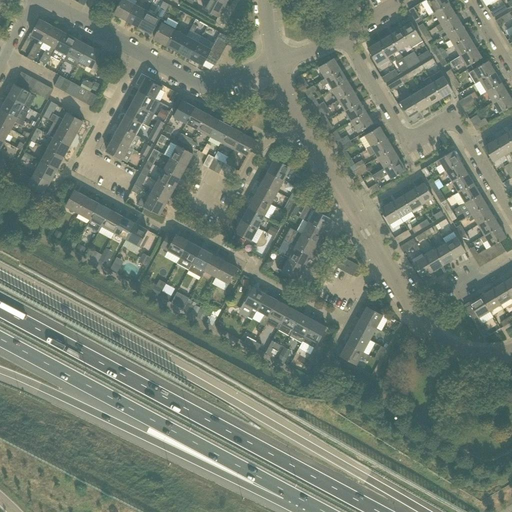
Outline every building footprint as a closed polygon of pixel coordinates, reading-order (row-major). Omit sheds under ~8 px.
[(126,0),(122,0),(115,14),(127,21),(136,5),(126,0)] [(218,0),(207,0),(203,8),(219,17),(226,4),(218,0)] [(338,8),(344,5),(341,0),(335,4),(338,8)] [(447,0),(430,0),(428,2),(434,12),(449,3),(447,0)] [(166,11),(170,5),(163,1),(160,7),(166,11)] [(441,23),(456,14),(449,3),(434,12),(441,23)] [(493,17),(495,16),(507,9),(504,4),(490,12),(493,17)] [(139,27),(147,12),(136,5),(127,21),(139,27)] [(409,10),(411,14),(415,21),(421,18),(417,12),(414,7),(409,10)] [(139,27),(151,34),(160,18),(147,12),(139,27)] [(511,16),(510,12),(496,21),(499,26),(510,20),(511,18),(511,16)] [(439,32),(444,29),(447,34),(462,25),(456,14),(441,23),(441,24),(436,27),(439,32)] [(40,19),(31,35),(40,40),(37,45),(35,43),(27,58),(33,61),(40,49),(52,26),(40,19)] [(409,44),(410,44),(412,47),(422,41),(420,38),(420,37),(411,22),(400,29),(409,44)] [(163,23),(154,39),(166,46),(175,30),(163,23)] [(423,34),(428,31),(423,24),(419,27),(423,34)] [(453,45),(469,36),(462,25),(447,34),(447,35),(443,37),(449,48),(453,45)] [(47,65),(55,48),(55,49),(64,32),(52,26),(40,49),(45,51),(40,61),(47,65)] [(398,51),(409,44),(400,29),(389,35),(398,51)] [(178,52),(187,36),(175,30),(166,46),(178,52)] [(428,31),(423,34),(428,42),(433,39),(428,31)] [(55,49),(63,53),(61,58),(64,60),(76,39),(64,32),(55,49)] [(231,39),(221,34),(220,33),(217,38),(228,44),(231,39)] [(396,60),(393,54),(398,51),(389,35),(379,42),(388,57),(391,63),(396,60)] [(190,59),(199,43),(187,36),(178,52),(190,59)] [(460,56),(475,46),(469,36),(453,45),(460,56)] [(225,49),(228,44),(217,38),(214,43),(225,49)] [(88,45),(76,39),(64,60),(77,67),(80,62),(79,62),(88,45)] [(368,49),(377,64),(388,57),(379,42),(368,49)] [(199,43),(190,59),(202,65),(205,60),(209,54),(211,49),(199,43)] [(222,54),(225,49),(214,43),(211,49),(222,54)] [(95,73),(96,72),(98,67),(94,65),(101,52),(88,45),(79,62),(80,62),(91,68),(90,70),(95,73)] [(436,55),(441,53),(436,45),(432,48),(436,55)] [(460,56),(450,62),(454,68),(463,62),(466,67),(482,58),(475,46),(460,56)] [(211,49),(209,54),(219,60),(222,54),(211,49)] [(428,50),(417,57),(420,62),(431,55),(428,50)] [(441,53),(436,55),(441,63),(445,61),(441,53)] [(209,54),(205,60),(216,66),(219,60),(209,54)] [(334,58),(319,67),(325,78),(340,69),(334,58)] [(409,68),(406,64),(403,59),(396,63),(401,73),(409,68)] [(406,64),(409,68),(417,64),(414,59),(406,64)] [(422,65),(425,70),(436,63),(433,59),(422,65)] [(489,61),(474,70),(469,72),(475,83),(480,81),(495,72),(489,61)] [(414,77),(425,70),(422,65),(411,72),(414,77)] [(323,86),(329,83),(332,89),(347,80),(340,69),(325,78),(326,78),(320,82),(323,86)] [(395,69),(392,71),(382,78),(385,83),(398,75),(395,69)] [(450,80),(455,77),(451,70),(446,73),(450,80)] [(442,98),(453,91),(441,71),(430,77),(442,98)] [(21,85),(27,75),(22,72),(16,82),(21,85)] [(411,72),(400,78),(404,84),(407,82),(407,81),(414,77),(411,72)] [(487,92),(502,83),(495,72),(480,81),(487,92)] [(32,78),(27,75),(21,85),(27,88),(32,78)] [(309,86),(302,75),(297,78),(303,89),(309,86)] [(65,79),(60,76),(54,86),(60,89),(65,79)] [(424,80),(428,86),(422,90),(431,104),(442,98),(430,77),(429,77),(424,80)] [(450,80),(455,88),(460,85),(455,77),(450,80)] [(38,80),(32,78),(27,88),(32,91),(38,80)] [(155,99),(162,87),(154,83),(146,78),(139,91),(155,99)] [(387,86),(390,92),(404,84),(400,78),(387,86)] [(65,92),(71,81),(65,79),(60,89),(65,92)] [(43,83),(38,80),(32,91),(37,94),(43,83)] [(92,89),(95,83),(94,82),(93,83),(87,80),(84,81),(82,84),(92,89)] [(353,91),(347,80),(332,89),(338,100),(353,91)] [(70,95),(76,84),(71,81),(65,92),(70,95)] [(95,83),(92,89),(98,92),(102,85),(96,82),(95,83)] [(48,86),(43,83),(37,94),(43,97),(48,86)] [(508,93),(502,83),(487,92),(493,102),(508,93)] [(70,95),(76,98),(81,87),(76,84),(70,95)] [(8,97),(24,105),(30,93),(15,85),(8,97)] [(314,85),(304,91),(311,101),(316,99),(312,93),(317,90),(314,85)] [(53,89),(48,86),(43,97),(48,100),(53,89)] [(87,90),(81,87),(76,98),(81,101),(87,90)] [(173,91),(167,88),(163,96),(169,99),(173,91)] [(81,101),(86,104),(92,93),(87,90),(81,101)] [(411,96),(420,111),(431,104),(422,90),(411,96)] [(148,111),(155,99),(139,91),(132,103),(148,111)] [(179,94),(174,91),(169,101),(174,104),(179,94)] [(360,102),(353,91),(338,100),(345,111),(360,102)] [(474,92),(462,99),(459,101),(462,106),(474,100),(473,99),(477,97),(474,92)] [(92,106),(97,96),(92,93),(86,104),(92,106)] [(493,102),(500,113),(511,106),(511,99),(508,93),(493,102)] [(411,96),(400,103),(398,104),(401,110),(404,108),(409,118),(420,111),(411,96)] [(2,109),(18,117),(22,109),(28,113),(30,109),(29,108),(24,105),(8,97),(2,109)] [(316,99),(311,101),(317,112),(327,107),(324,102),(319,104),(316,99)] [(477,105),(474,100),(462,106),(465,112),(477,105)] [(195,107),(183,101),(174,117),(186,124),(195,107)] [(58,105),(52,102),(44,116),(50,120),(58,105)] [(351,122),(367,112),(360,102),(345,111),(351,122)] [(126,115),(142,123),(148,111),(132,103),(126,115)] [(198,130),(207,114),(195,107),(186,124),(198,130)] [(317,112),(324,123),(329,120),(326,115),(330,112),(327,107),(317,112)] [(0,123),(11,129),(18,117),(2,109),(0,111),(0,123)] [(164,120),(169,112),(162,109),(158,116),(164,120)] [(358,133),(373,123),(367,112),(351,122),(358,133)] [(83,122),(67,113),(61,125),(77,134),(83,122)] [(219,120),(207,114),(198,130),(210,136),(219,120)] [(136,135),(142,123),(126,115),(119,127),(136,135)] [(470,119),(477,130),(488,123),(485,118),(481,121),(477,115),(470,119)] [(153,129),(159,132),(164,123),(159,120),(153,129)] [(222,143),(231,127),(219,120),(210,136),(222,143)] [(324,123),(329,131),(334,128),(329,120),(324,123)] [(0,139),(5,141),(11,129),(0,123),(0,139)] [(54,137),(70,146),(77,134),(61,125),(54,137)] [(164,131),(171,134),(174,128),(167,125),(164,131)] [(386,137),(380,126),(360,138),(366,150),(367,149),(386,137)] [(129,147),(136,135),(119,127),(113,138),(129,147)] [(234,149),(243,133),(231,127),(222,143),(234,149)] [(159,132),(153,129),(148,138),(154,142),(159,132)] [(337,131),(331,134),(339,148),(351,140),(348,136),(342,139),(341,139),(337,131)] [(193,140),(181,133),(178,140),(190,146),(193,141),(193,140)] [(247,156),(255,140),(243,133),(234,149),(247,156)] [(511,156),(509,152),(511,150),(511,143),(506,134),(495,140),(507,160),(509,164),(511,168),(511,156)] [(162,135),(158,141),(163,144),(166,137),(162,135)] [(47,150),(64,158),(70,146),(54,137),(47,150)] [(378,157),(393,148),(386,137),(367,149),(371,155),(375,153),(378,157)] [(113,155),(112,157),(121,162),(122,160),(129,147),(113,138),(106,151),(113,155)] [(351,140),(339,148),(347,161),(351,158),(347,150),(354,146),(351,140)] [(507,160),(495,140),(484,147),(496,167),(507,160)] [(140,153),(146,156),(147,156),(151,147),(145,144),(140,153)] [(187,166),(193,154),(177,146),(171,158),(187,166)] [(399,159),(393,148),(378,157),(384,168),(399,159)] [(154,149),(151,155),(157,158),(160,153),(159,152),(159,151),(154,149)] [(57,170),(64,158),(47,150),(41,161),(57,170)] [(461,162),(454,151),(435,162),(442,173),(445,171),(461,162)] [(22,159),(28,163),(31,157),(25,153),(22,159)] [(203,165),(209,168),(214,157),(209,154),(203,165)] [(214,157),(209,168),(214,171),(219,160),(214,157)] [(180,178),(187,166),(171,158),(164,169),(180,178)] [(347,161),(353,172),(365,165),(362,160),(355,164),(351,158),(347,161)] [(291,168),(275,159),(268,172),(284,180),(291,168)] [(384,168),(372,175),(376,182),(388,174),(391,179),(406,170),(399,159),(384,168)] [(225,163),(219,160),(214,171),(219,174),(225,163)] [(51,182),(57,170),(41,161),(35,173),(51,182)] [(452,182),(467,172),(461,162),(445,171),(452,182)] [(230,166),(225,163),(219,174),(225,177),(230,166)] [(353,172),(360,183),(364,180),(360,175),(369,170),(365,165),(353,172)] [(230,166),(225,177),(230,179),(235,169),(230,166)] [(421,170),(425,175),(427,179),(431,176),(426,167),(421,170)] [(158,182),(174,190),(180,178),(164,169),(158,182)] [(11,179),(17,182),(21,175),(15,172),(11,179)] [(261,184),(278,192),(284,180),(268,172),(261,184)] [(458,192),(474,183),(467,172),(452,182),(458,192)] [(35,173),(28,185),(44,194),(51,182),(35,173)] [(304,183),(298,179),(295,185),(297,187),(299,187),(301,188),(301,189),(304,183)] [(368,196),(380,189),(377,184),(368,189),(364,180),(360,183),(368,196)] [(435,192),(439,189),(435,181),(430,184),(435,192)] [(151,194),(167,202),(174,190),(158,182),(151,194)] [(433,198),(424,183),(413,189),(422,204),(433,198)] [(465,203),(480,194),(474,183),(458,192),(465,203)] [(141,188),(135,184),(131,191),(138,194),(141,188)] [(255,196),(271,204),(278,192),(261,184),(255,196)] [(402,196),(411,211),(422,204),(413,189),(402,196)] [(439,189),(435,192),(439,200),(444,197),(439,189)] [(75,190),(66,207),(79,213),(87,197),(75,190)] [(292,193),(289,198),(294,201),(297,196),(292,193)] [(141,198),(138,204),(151,212),(152,210),(160,215),(167,202),(151,194),(147,202),(141,198)] [(471,214),(487,205),(480,194),(465,203),(462,205),(468,216),(471,214)] [(248,207),(265,216),(271,204),(255,196),(248,207)] [(392,202),(401,217),(411,211),(402,196),(392,202)] [(90,220),(99,204),(87,197),(79,213),(90,220)] [(288,213),(294,201),(289,198),(283,210),(288,213)] [(324,231),(331,219),(326,216),(329,211),(312,202),(310,207),(306,205),(299,217),(308,222),(324,231)] [(380,209),(389,224),(401,217),(392,202),(380,209)] [(448,214),(452,211),(448,203),(443,206),(448,214)] [(111,210),(99,204),(90,220),(103,226),(111,210)] [(478,224),(493,215),(487,205),(471,214),(478,224)] [(242,220),(258,228),(265,216),(248,207),(242,220)] [(115,233),(124,217),(111,210),(103,226),(115,233)] [(441,211),(434,215),(437,220),(444,215),(441,211)] [(452,211),(448,214),(452,221),(457,218),(452,211)] [(500,226),(493,215),(478,224),(485,235),(500,226)] [(115,233),(126,239),(135,223),(124,217),(115,233)] [(419,224),(422,229),(430,224),(427,219),(419,224)] [(446,219),(439,224),(441,228),(449,224),(446,219)] [(235,232),(251,240),(258,228),(242,220),(235,232)] [(318,243),(324,231),(308,222),(302,235),(318,243)] [(135,223),(126,239),(123,245),(135,252),(139,246),(147,230),(135,223)] [(415,234),(422,229),(419,224),(412,229),(415,234)] [(460,235),(465,232),(461,225),(456,227),(460,235)] [(271,226),(267,233),(275,237),(278,230),(271,226)] [(500,226),(485,235),(481,238),(483,243),(487,249),(489,247),(491,246),(495,244),(500,241),(506,237),(500,226)] [(432,228),(424,232),(427,237),(434,232),(432,228)] [(59,241),(63,234),(56,230),(53,237),(59,241)] [(408,230),(406,231),(394,238),(398,243),(411,235),(408,230)] [(290,244),(311,255),(318,243),(302,235),(295,231),(289,243),(290,244)] [(419,242),(427,237),(424,232),(416,237),(419,242)] [(470,240),(465,232),(460,235),(465,243),(470,240)] [(161,247),(180,257),(189,241),(177,235),(175,238),(168,235),(161,247)] [(455,258),(465,252),(466,252),(457,237),(446,243),(455,258)] [(77,243),(71,239),(67,247),(73,251),(77,243)] [(413,239),(411,240),(400,247),(403,252),(413,246),(416,251),(419,249),(413,239)] [(189,241),(180,257),(192,264),(201,248),(189,241)] [(495,244),(501,255),(506,252),(500,241),(495,244)] [(435,250),(444,265),(455,258),(446,243),(435,250)] [(83,255),(86,248),(79,244),(75,251),(83,255)] [(289,258),(305,267),(311,255),(290,244),(283,255),(289,258)] [(489,247),(495,258),(501,255),(495,244),(491,246),(489,247)] [(474,247),(469,250),(480,267),(485,264),(479,254),(478,254),(474,247)] [(484,251),(490,261),(495,258),(489,247),(487,249),(484,251)] [(97,264),(102,255),(90,248),(85,258),(97,264)] [(201,248),(192,264),(205,270),(213,254),(201,248)] [(424,256),(433,271),(444,265),(435,250),(424,256)] [(490,261),(484,251),(479,254),(485,264),(490,261)] [(142,256),(145,258),(143,263),(147,266),(151,257),(143,253),(142,256)] [(213,254),(205,270),(216,277),(225,261),(213,254)] [(337,267),(343,257),(337,254),(331,264),(337,267)] [(106,265),(109,259),(102,255),(99,261),(105,264),(106,265)] [(424,256),(413,263),(422,278),(433,271),(424,256)] [(117,273),(124,260),(117,257),(110,269),(117,273)] [(348,260),(343,257),(337,267),(342,270),(348,260)] [(272,266),(274,261),(268,258),(266,263),(271,266),(272,266)] [(289,258),(282,271),(298,279),(305,267),(289,258)] [(347,273),(353,262),(348,260),(342,270),(347,273)] [(228,283),(237,267),(225,261),(216,277),(228,283)] [(358,265),(353,262),(347,273),(353,276),(358,265)] [(511,277),(502,283),(511,299),(511,277)] [(158,296),(163,288),(153,283),(149,291),(158,296)] [(492,289),(503,309),(511,303),(511,299),(502,283),(492,289)] [(245,303),(253,307),(248,317),(253,319),(258,310),(266,294),(254,287),(245,303)] [(489,311),(490,311),(493,315),(503,309),(492,289),(481,296),(489,311)] [(171,296),(162,291),(160,297),(168,301),(171,296)] [(190,299),(177,292),(172,303),(184,310),(190,299)] [(266,323),(278,301),(266,294),(258,310),(265,314),(260,323),(265,326),(266,323)] [(470,303),(471,305),(466,308),(484,339),(490,335),(500,329),(498,325),(487,332),(479,317),(489,311),(481,296),(470,303)] [(184,310),(195,316),(199,309),(195,307),(197,303),(190,299),(184,310)] [(278,329),(281,323),(282,323),(290,307),(278,301),(266,323),(278,329)] [(207,322),(213,325),(218,316),(213,314),(213,313),(201,306),(199,309),(195,316),(207,322)] [(376,328),(385,312),(374,306),(372,310),(367,307),(360,319),(376,328)] [(282,323),(289,327),(287,332),(291,335),(302,314),(290,307),(282,323)] [(302,342),(303,341),(314,320),(302,314),(291,335),(290,336),(302,342)] [(508,318),(501,322),(503,327),(511,322),(508,318)] [(354,331),(370,340),(376,328),(360,319),(354,331)] [(315,348),(317,343),(326,327),(314,320),(303,341),(315,348)] [(225,324),(223,323),(219,321),(216,326),(222,329),(224,326),(225,324)] [(370,340),(354,331),(347,343),(363,352),(364,352),(370,340)] [(254,347),(256,342),(247,338),(244,342),(254,347)] [(275,342),(272,341),(265,353),(274,358),(278,351),(272,348),(275,342)] [(347,343),(341,356),(357,364),(361,356),(368,360),(371,356),(364,352),(363,352),(347,343)] [(380,361),(386,349),(383,347),(381,346),(374,358),(380,361)] [(287,359),(280,355),(277,360),(284,364),(287,359)] [(319,366),(323,360),(316,356),(312,362),(313,363),(311,368),(316,371),(319,366)]
